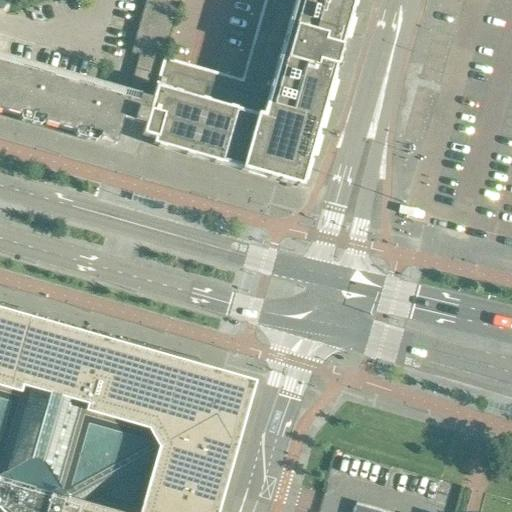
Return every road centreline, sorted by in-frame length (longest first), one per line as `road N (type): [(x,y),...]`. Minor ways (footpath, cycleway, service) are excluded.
road 1 (tertiary): [(329,278),(0,187)]
road 2 (tertiary): [(0,238),(313,325)]
road 3 (unclassified): [(329,278),(405,0)]
road 4 (tertiary): [(313,325),(511,377)]
road 5 (tertiary): [(511,329),(329,278)]
